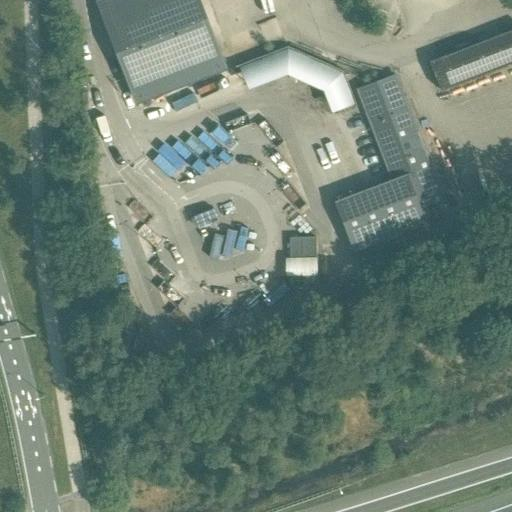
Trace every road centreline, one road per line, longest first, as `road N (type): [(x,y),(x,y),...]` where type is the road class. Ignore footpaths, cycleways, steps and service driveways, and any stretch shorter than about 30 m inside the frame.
road 1 (unknown): [(144,171),(237,116),(280,108),(297,114),(347,258)]
road 2 (primary): [(45,511),(0,299)]
road 3 (motorway): [(511,468),(364,511)]
